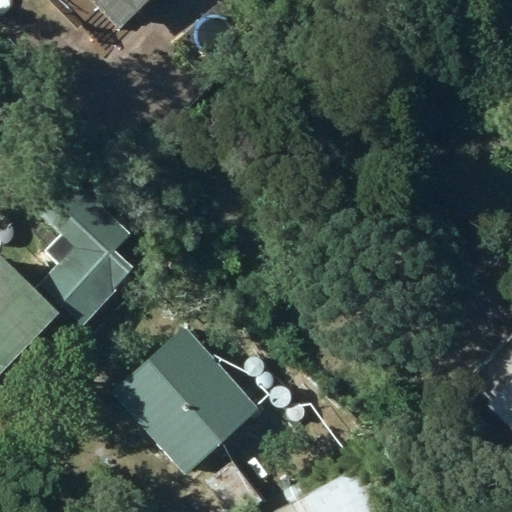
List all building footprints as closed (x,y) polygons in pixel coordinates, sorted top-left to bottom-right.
[(41,0),(73,31),(93,11),(113,31),(144,0),(41,0)] [(34,299),(80,341),(114,305),(110,302),(130,281),(111,263),(127,247),(71,193),(37,228),(58,249),(41,266),(54,278),(34,299)] [(0,283),(0,394),(56,338),(0,283)] [(101,392),(177,478),(254,408),(178,324),(101,392)] [(511,331),(464,385),(483,400),(475,409),(511,441),(511,331)] [(230,458),(200,481),(217,505),(248,482),(230,458)] [(374,511),(353,470),(269,511),(374,511)]
